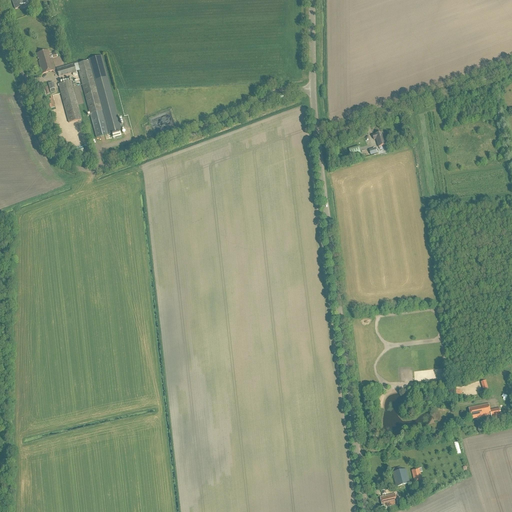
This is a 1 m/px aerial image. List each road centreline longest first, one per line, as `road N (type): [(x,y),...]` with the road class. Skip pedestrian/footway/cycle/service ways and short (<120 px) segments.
road 1 (unclassified): [(312,88),(274,91),(244,115),(99,169),(79,168),(44,139),(0,11)]
road 2 (tertiary): [(364,511),(316,140)]
road 3 (unclassified): [(316,140),(511,68)]
